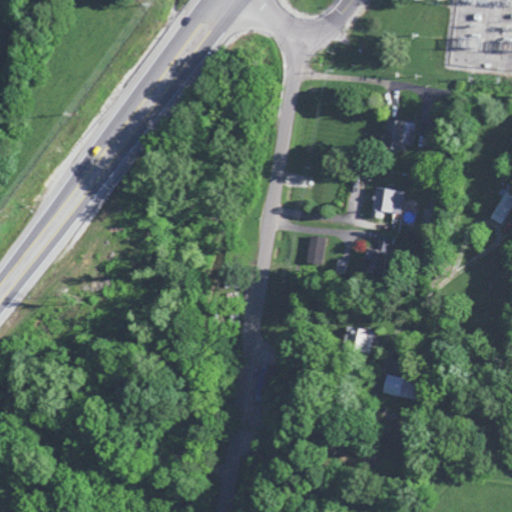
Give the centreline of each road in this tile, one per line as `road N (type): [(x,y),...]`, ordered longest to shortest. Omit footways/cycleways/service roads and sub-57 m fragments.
road 1 (residential): [(218,511),(295,70),(285,30),(253,0)]
road 2 (trunk): [(0,310),(245,0)]
road 3 (trunk): [(210,0),(0,284)]
